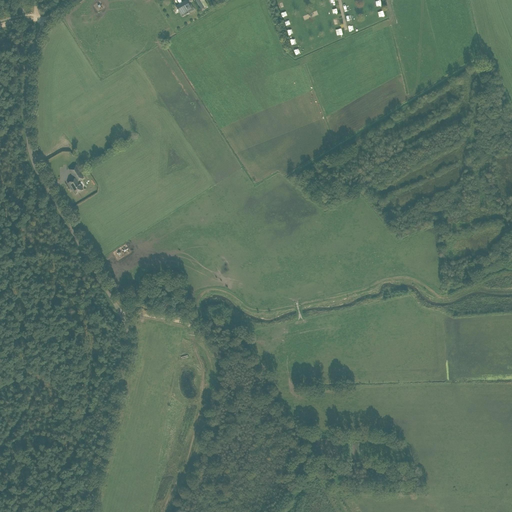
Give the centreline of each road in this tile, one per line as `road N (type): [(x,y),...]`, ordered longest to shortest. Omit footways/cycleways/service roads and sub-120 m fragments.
road 1 (unclassified): [(86,511),(128,346),(126,324),(34,167),(26,138),(34,44),(69,0)]
road 2 (track): [(332,490),(251,347),(222,325),(195,322)]
